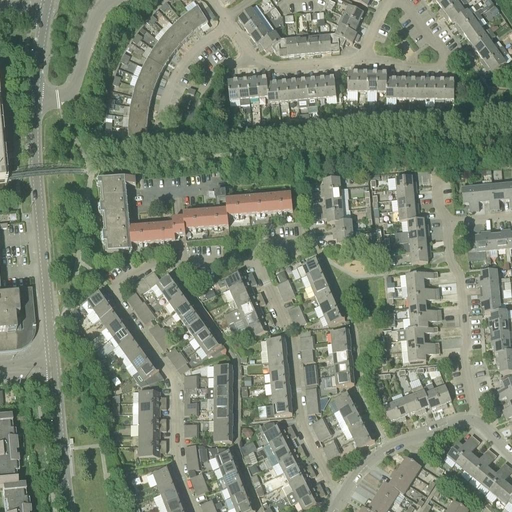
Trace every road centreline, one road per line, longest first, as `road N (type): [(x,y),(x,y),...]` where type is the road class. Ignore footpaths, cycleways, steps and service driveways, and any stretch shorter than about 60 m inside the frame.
road 1 (residential): [(193,511),(177,457),(173,383),(113,299),(122,281),(149,266),(253,260)]
road 2 (tertiary): [(53,368),(35,104)]
road 3 (residential): [(341,500),(305,445),(292,351),(253,260)]
road 4 (residential): [(474,417),(461,272),(450,259),(448,221)]
road 5 (residential): [(404,0),(444,49),(445,63),(425,70),(362,62)]
road 6 (residential): [(341,500),(385,450),(474,417)]
road 7 (residential): [(362,62),(276,69),(250,57),(223,20)]
road 8 (tertiary): [(68,511),(53,368)]
road 9 (residential): [(35,104),(67,95),(106,0)]
road 10 (residential): [(223,20),(172,81),(160,122)]
road 11 (residential): [(253,260),(266,246),(311,243),(306,187)]
